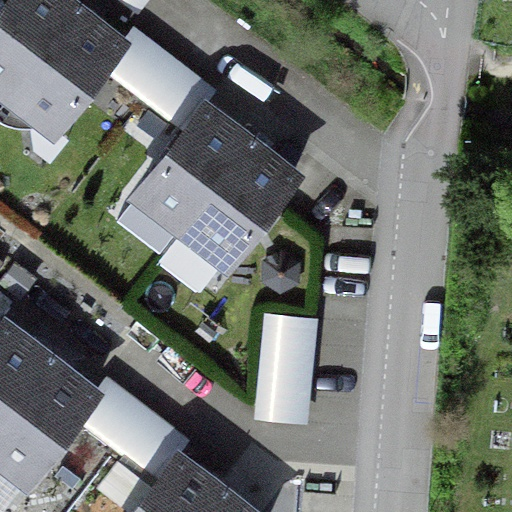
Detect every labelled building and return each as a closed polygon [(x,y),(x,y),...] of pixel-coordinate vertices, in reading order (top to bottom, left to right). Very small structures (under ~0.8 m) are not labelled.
[(85,16),(73,7),(64,0),(63,0),(8,0),(3,6),(0,3),(0,120),(11,127),(27,127),(43,123),(51,129),(76,96),(80,99),(97,78),(93,74),(97,68),(118,42),(85,16)] [(141,0),(123,0),(136,8),(141,0)] [(261,152),(247,140),(238,134),(202,106),(177,139),(173,136),(156,157),(160,160),(135,194),(157,210),(151,218),(173,236),(195,253),(202,245),(224,261),(249,229),(253,232),(270,210),(266,207),(291,174),(261,152)] [(309,324),(270,320),(261,416),(301,419),(309,324)] [(70,420),(91,392),(61,369),(46,358),(36,350),(2,323),(0,325),(0,465),(2,463),(24,480),(49,447),(53,450),(70,429),(66,425),(70,420)] [(247,511),(234,502),(219,491),(209,483),(175,456),(150,489),(146,486),(129,508),(133,511),(132,511),(247,511)]
